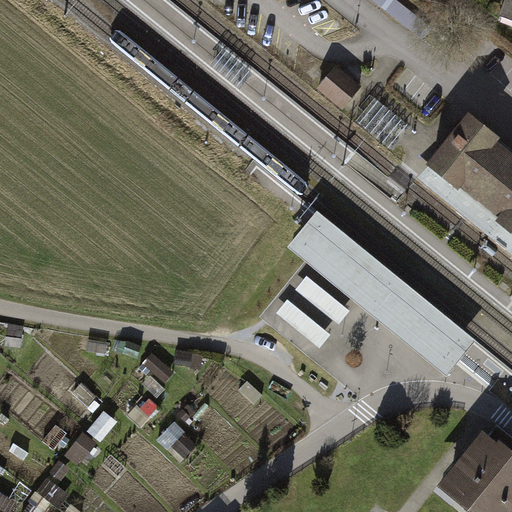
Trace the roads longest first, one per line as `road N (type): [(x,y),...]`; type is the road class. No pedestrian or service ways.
road 1 (unclassified): [(0,305),(240,350),(263,358),(348,426)]
road 2 (residential): [(348,426),(374,407),(422,393),(467,398),(511,424)]
road 3 (residential): [(221,511),(348,426)]
